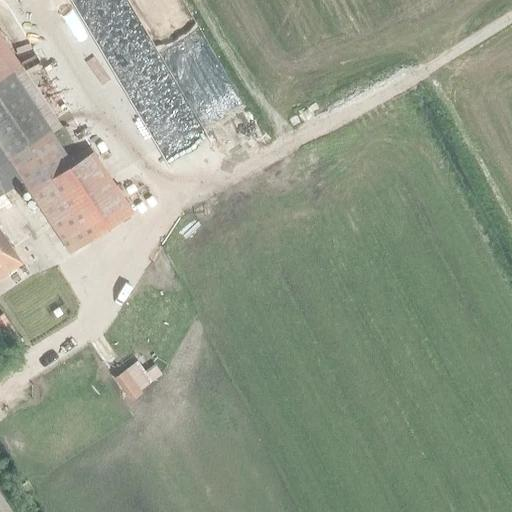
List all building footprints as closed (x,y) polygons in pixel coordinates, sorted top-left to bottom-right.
[(0,278),(21,265),(0,233),(0,196),(21,183),(29,195),(72,166),(11,73),(0,79),(0,278)] [(237,109),(236,89),(188,90),(189,109),(237,109)] [(147,134),(147,130),(146,124),(145,119),(143,115),(139,111),(136,108),(130,105),(124,103),(117,103),(108,105),(103,108),(99,112),(96,117),(94,121),(92,125),(92,131),(93,137),(95,142),(97,146),(101,151),(109,156),(114,158),(121,158),(130,156),(136,153),(140,149),(142,146),(145,140),(147,134)] [(81,341),(60,354),(67,365),(88,352),(81,341)] [(121,370),(111,378),(129,400),(139,392),(121,370)]
